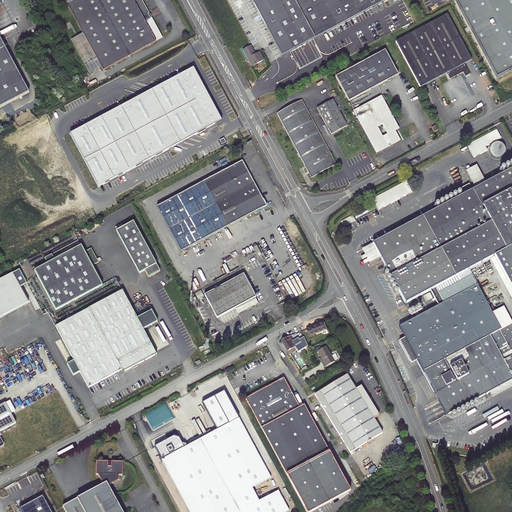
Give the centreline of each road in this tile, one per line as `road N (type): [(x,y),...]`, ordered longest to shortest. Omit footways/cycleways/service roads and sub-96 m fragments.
road 1 (residential): [(342,294),(0,479)]
road 2 (tertiary): [(444,511),(350,290)]
road 3 (tertiary): [(183,0),(297,209)]
road 4 (tertiary): [(342,294),(393,396),(435,511)]
road 5 (tertiary): [(304,206),(194,0)]
road 6 (unknown): [(46,328),(134,281),(183,353)]
road 7 (residential): [(511,106),(358,188)]
